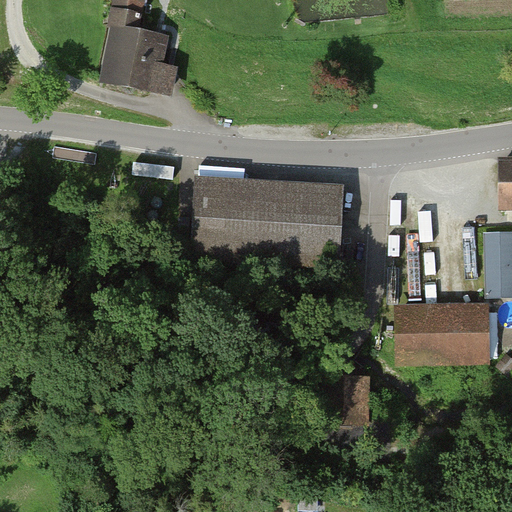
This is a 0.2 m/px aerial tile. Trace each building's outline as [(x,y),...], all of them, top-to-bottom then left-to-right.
[(142,0),(116,0),(102,78),(171,91),(176,66),(161,64),(167,32),(138,27),(142,0)] [(511,156),(502,157),(503,205),(511,204),(511,156)] [(343,183),(199,174),(194,251),(338,260),(343,183)] [(511,296),(511,231),(487,231),(487,296),(511,296)] [(491,311),(402,314),(404,370),(493,367),(491,311)] [(366,378),(322,377),(322,417),(365,418),(366,378)]
